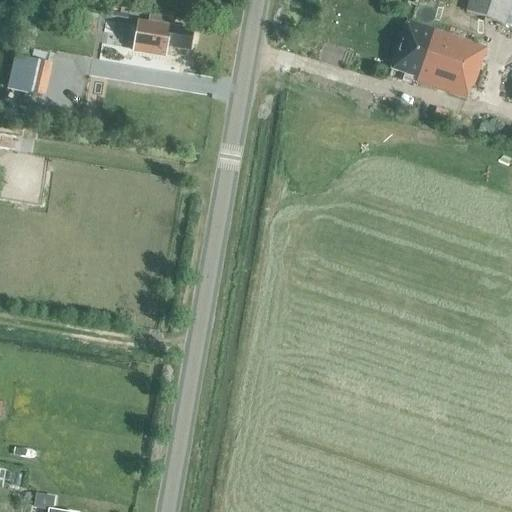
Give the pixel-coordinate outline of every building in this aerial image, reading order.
[(503,25),(511,0),(469,0),(465,12),(503,25)] [(131,24),(133,12),(110,7),(108,20),(131,24)] [(98,16),(74,11),(71,25),(95,30),(98,16)] [(472,88),(486,49),(407,22),(390,70),(413,78),(412,82),(465,100),(469,87),(472,88)] [(188,51),(191,32),(137,23),(132,52),(164,57),(166,47),(188,51)] [(45,98),(53,65),(30,60),(23,93),(45,98)] [(53,509),(55,497),(36,494),(34,507),(53,509)]
